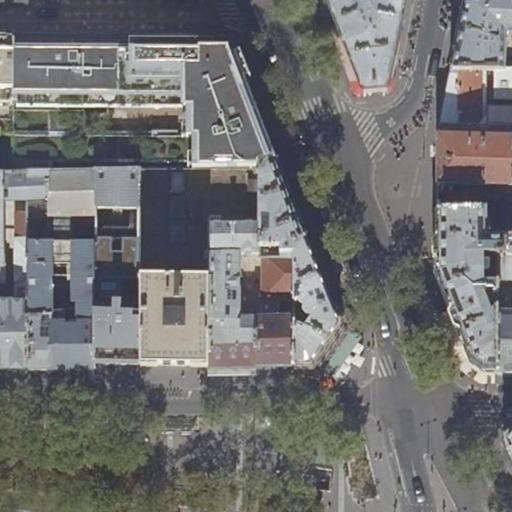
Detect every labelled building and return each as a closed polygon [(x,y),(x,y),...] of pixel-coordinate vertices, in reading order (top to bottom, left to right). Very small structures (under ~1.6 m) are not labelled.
[(363,82),(387,80),(399,25),(403,0),(330,0),(337,16),(363,82)] [(511,0),(465,0),(464,1),(458,34),(450,69),(511,69),(511,62),(504,63),(505,41),(502,41),(505,35),(511,35),(511,0)] [(0,134),(14,134),(14,37),(14,36),(0,35),(0,134)] [(196,43),(196,37),(168,37),(60,37),(14,37),(14,134),(14,174),(95,171),(140,170),(139,169),(259,170),(259,167),(275,160),(249,94),(235,56),(226,56),(226,50),(211,50),(211,43),(196,43)] [(511,69),(450,69),(444,103),(437,136),(437,185),(511,187),(511,69)] [(296,212),(275,160),(259,167),(259,170),(259,223),(260,223),(260,255),(260,259),(263,259),(280,259),(280,255),(295,255),(295,239),(307,240),(296,212)] [(259,223),(259,170),(139,169),(140,170),(140,278),(140,366),(174,366),(210,367),(210,277),(210,223),(259,223)] [(140,278),(140,170),(95,171),(96,244),(95,244),(94,311),(95,325),(93,365),(95,365),(110,366),(140,366),(140,278)] [(96,244),(95,171),(14,174),(0,173),(0,370),(29,371),(29,318),(29,244),(95,244),(96,244)] [(497,256),(511,256),(511,236),(486,237),(486,210),(437,211),(437,250),(437,273),(472,362),(484,370),(497,371),(497,311),(497,284),(483,284),(483,271),(497,271),(497,256)] [(254,369),(257,368),(257,319),(237,319),(239,313),(240,255),(260,255),(260,223),(259,223),(210,223),(210,277),(210,367),(210,369),(211,369),(254,369)] [(329,298),(307,240),(295,239),(295,255),(294,313),(305,313),(307,315),(309,316),(311,317),(303,331),(294,330),(294,368),(304,368),(312,368),(315,364),(340,327),(333,307),(329,298)] [(94,311),(95,244),(29,244),(29,318),(50,318),(51,371),(67,371),(93,372),(93,365),(95,325),(94,311)] [(257,301),(257,319),(257,368),(260,369),(294,368),(294,330),(294,313),(295,255),(280,255),(280,259),(263,259),(264,301),(257,301)] [(511,256),(497,256),(497,271),(497,280),(511,281),(511,311),(497,311),(497,371),(497,374),(511,374),(511,256)] [(325,367),(351,330),(341,304),(333,307),(340,327),(315,364),(320,368),(325,367)] [(29,318),(29,371),(39,371),(51,371),(50,318),(29,318)] [(511,431),(503,444),(511,465),(511,431)]
